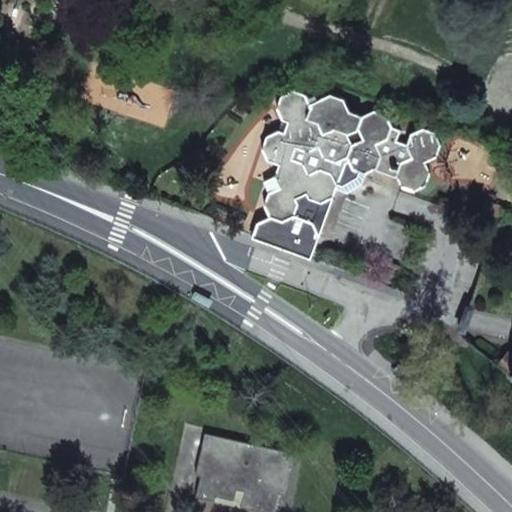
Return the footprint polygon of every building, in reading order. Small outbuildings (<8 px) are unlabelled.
[(278,168),(274,179),(263,185),(268,195),(264,207),(269,219),(258,223),(253,237),(311,258),(319,234),(314,222),(321,203),(333,197),(336,188),(337,186),(333,180),(340,161),(346,159),(351,170),(364,175),(376,169),(378,165),(390,169),(392,161),(399,163),(395,175),(401,187),(413,192),(426,186),(430,173),(425,163),(436,158),(441,145),(435,133),(423,129),(410,135),(407,146),(397,143),(400,132),(392,129),(386,116),(374,112),(362,118),(349,114),(344,102),(330,97),(319,102),(293,93),(280,99),(276,111),(282,123),(287,125),(283,135),(278,133),(266,139),(261,152),(267,164),(278,168)] [(337,186),(336,188),(346,192),(360,184),(364,175),(351,170),(346,159),(340,161),(333,180),(337,186)] [(314,222),(319,234),(333,197),(321,203),(314,222)] [(511,356),(508,354),(498,366),(511,376),(511,374),(511,356)] [(293,454),(204,436),(195,476),(200,477),(195,498),(214,502),(215,497),(233,501),(236,490),(244,492),(241,508),(258,511),(274,511),(278,495),(284,496),(293,454)]
